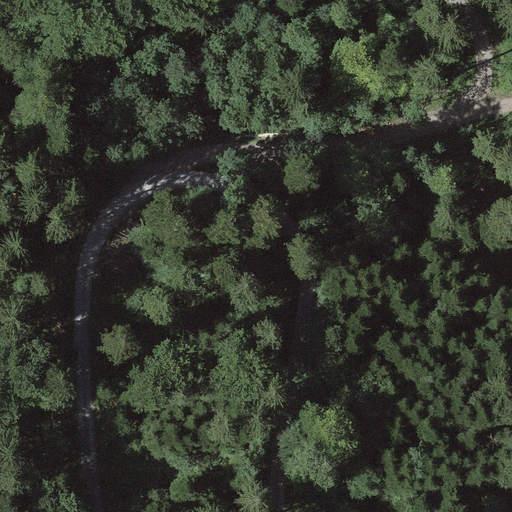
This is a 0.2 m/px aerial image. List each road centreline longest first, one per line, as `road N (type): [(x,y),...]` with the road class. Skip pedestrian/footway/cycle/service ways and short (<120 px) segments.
road 1 (track): [(141,511),(113,400),(121,219),(169,162),(242,155)]
road 2 (track): [(242,155),(275,204),(288,329),(274,511)]
road 3 (track): [(242,155),(511,106)]
